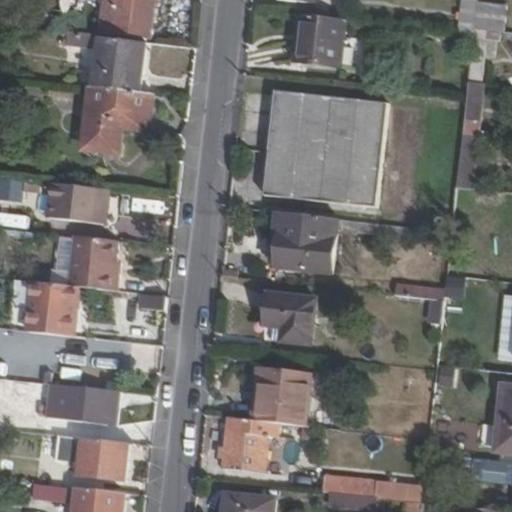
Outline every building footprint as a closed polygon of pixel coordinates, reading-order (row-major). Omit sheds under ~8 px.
[(153,0),(105,0),(101,36),(150,41),(153,0)] [(279,0),(279,6),(316,10),(317,0),(279,0)] [(463,0),(461,25),(480,28),(482,7),(482,0),(463,0)] [(479,34),(503,37),(506,9),(482,7),(480,28),(479,34)] [(347,26),(299,21),(297,37),(302,38),(298,67),(341,72),(347,26)] [(478,41),(479,34),(480,28),(461,25),(460,38),(478,41)] [(69,48),(96,51),(97,40),(70,37),(69,48)] [(302,38),(297,37),(293,66),(298,67),(302,38)] [(97,90),(145,96),(146,85),(142,85),(145,46),(104,41),(97,90)] [(146,85),(150,46),(145,46),(142,85),(146,85)] [(472,89),(471,104),(468,127),(481,128),(486,91),(472,89)] [(152,115),(154,97),(145,96),(97,90),(91,90),(84,150),(104,153),(104,147),(120,149),(122,132),(144,134),(147,114),(152,115)] [(144,134),(155,136),(159,98),(154,97),(152,115),(147,114),(144,134)] [(379,212),(390,109),(279,97),(268,201),(379,212)] [(481,128),(468,127),(466,140),(479,142),(481,128)] [(461,191),(476,194),(481,156),(465,154),(461,191)] [(51,223),(101,228),(105,190),(55,185),(51,223)] [(110,229),(113,191),(105,190),(101,228),(110,229)] [(286,218),(284,236),(290,237),(287,271),(335,276),(339,236),(340,224),(286,218)] [(339,236),(419,244),(420,232),(340,224),(339,236)] [(290,237),(284,236),(281,271),(287,271),(290,237)] [(120,264),(122,244),(79,239),(74,287),(83,288),(122,293),(123,275),(119,275),(120,264)] [(30,309),(34,283),(19,281),(14,306),(30,309)] [(15,331),(76,338),(83,288),(74,287),(42,284),(38,315),(16,315),(15,331)] [(433,303),(435,303),(436,291),(387,285),(386,298),(433,303)] [(168,313),(170,298),(145,295),(143,310),(168,313)] [(272,298),(267,298),(263,329),(268,329),(272,298)] [(318,303),(272,298),(268,329),(273,329),(272,343),(312,347),(318,303)] [(430,326),(445,327),(448,305),(435,303),(433,303),(430,326)] [(264,370),(259,369),(255,421),(259,421),(264,370)] [(264,370),(259,421),(283,424),(310,428),(315,376),(264,370)] [(315,428),(320,376),(315,376),(310,428),(315,428)] [(73,387),(54,385),(49,422),(68,424),(108,428),(112,392),(113,389),(73,384),(73,387)] [(120,429),(124,393),(112,392),(108,428),(120,429)] [(255,421),(233,418),(231,432),(270,436),(282,437),(283,424),(259,421),(255,421)] [(270,436),(231,432),(229,453),(228,461),(227,469),(267,474),(270,436)] [(133,445),(69,438),(66,453),(85,455),(83,476),(129,481),(133,445)] [(134,482),(138,446),(133,445),(129,481),(134,482)] [(511,484),(511,462),(475,461),(474,483),(511,484)] [(327,479),(325,493),(366,498),(365,483),(327,479)] [(124,511),(127,494),(80,489),(77,511),(124,511)] [(278,511),(280,502),(229,495),(226,511),(278,511)]
